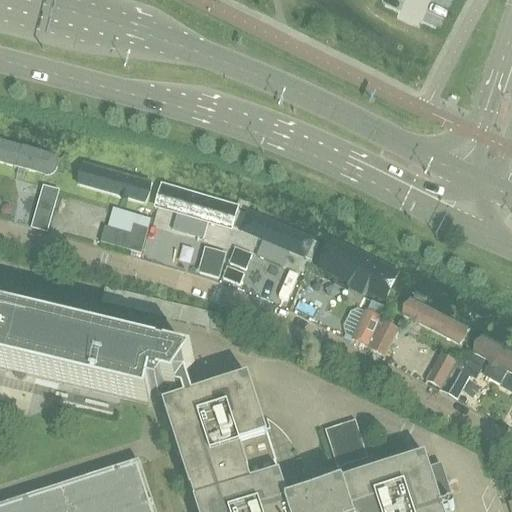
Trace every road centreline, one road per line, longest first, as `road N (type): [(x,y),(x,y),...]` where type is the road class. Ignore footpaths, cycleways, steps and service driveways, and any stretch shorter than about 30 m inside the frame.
road 1 (unclassified): [(511,443),(297,327),(0,230)]
road 2 (primary): [(472,177),(298,90),(22,0)]
road 3 (primary): [(0,62),(255,132),(453,220)]
road 4 (unclassified): [(511,62),(472,177)]
